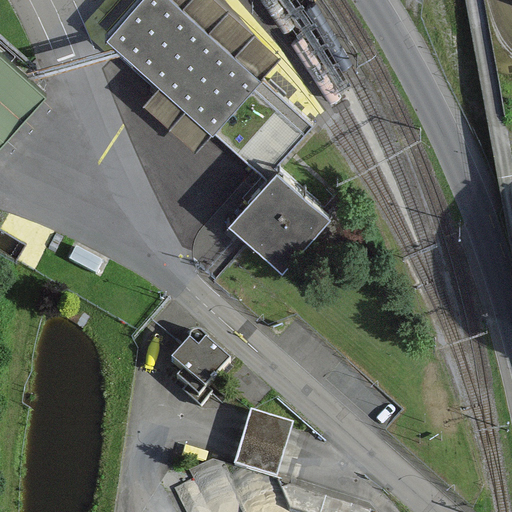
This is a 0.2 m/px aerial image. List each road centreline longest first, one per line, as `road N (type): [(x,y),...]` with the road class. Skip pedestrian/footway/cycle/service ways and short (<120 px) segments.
road 1 (unclassified): [(372,0),(447,133),(511,319)]
road 2 (unknown): [(392,455),(245,335),(179,271),(141,216)]
road 3 (unknown): [(392,455),(192,445),(164,492),(176,511)]
road 4 (unknown): [(141,216),(51,0)]
road 5 (unknown): [(0,109),(141,216)]
